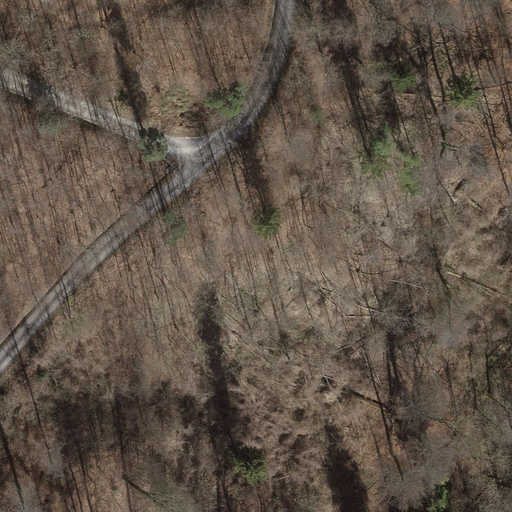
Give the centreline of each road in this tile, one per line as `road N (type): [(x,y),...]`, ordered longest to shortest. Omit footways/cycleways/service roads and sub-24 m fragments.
road 1 (track): [(288,0),(271,74),(252,111),(91,260),(0,363)]
road 2 (track): [(0,77),(205,160)]
